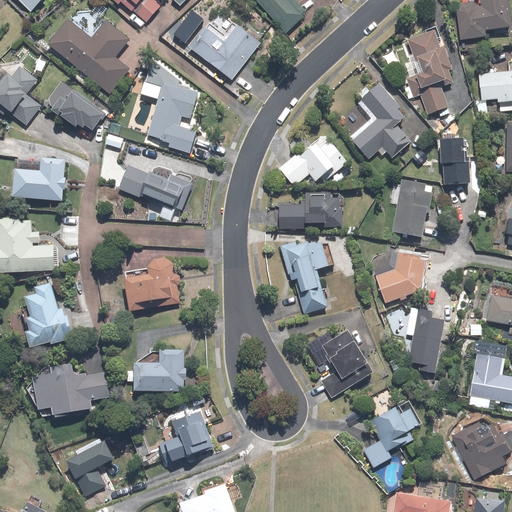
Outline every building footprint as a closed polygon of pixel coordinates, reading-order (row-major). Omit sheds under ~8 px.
[(18,0),(31,14),(46,0),(18,0)] [(118,0),(147,24),(160,9),(150,0),(118,0)] [(174,0),(183,8),(191,0),(174,0)] [(255,0),(287,33),(308,14),(295,0),(294,0),(255,0)] [(479,0),(480,2),(456,6),(461,40),(487,35),(486,31),(511,26),(511,21),(508,0),(479,0)] [(220,12),(191,51),(233,82),(262,43),(220,12)] [(69,23),(50,48),(111,95),(130,70),(116,59),(131,40),(106,21),(91,40),(69,23)] [(436,30),(409,39),(414,56),(410,57),(412,64),(404,66),(414,98),(421,95),(428,114),(439,111),(441,118),(450,115),(441,86),(455,82),(451,70),(455,69),(447,44),(441,46),(436,30)] [(400,64),(395,51),(385,55),(390,68),(400,64)] [(8,59),(0,70),(0,114),(4,118),(9,112),(28,126),(42,106),(27,95),(37,81),(8,59)] [(186,88),(154,61),(143,95),(158,100),(146,137),(171,145),(170,148),(191,155),(197,135),(181,130),(185,116),(193,119),(202,92),(186,88)] [(511,72),(479,74),(480,101),(499,101),(500,112),(511,111),(511,72)] [(108,115),(64,82),(48,102),(55,107),(51,113),(77,132),(80,127),(85,130),(87,127),(95,133),(108,115)] [(407,115),(379,85),(370,92),(366,87),(359,93),(363,98),(357,103),(372,120),(350,140),(369,161),(377,153),(381,157),(386,152),(392,158),(411,140),(397,124),(407,115)] [(487,103),(477,104),(477,115),(487,115),(487,103)] [(351,171),(321,136),(282,169),(296,187),(309,176),(315,182),(328,172),(334,179),(341,174),(344,177),(351,171)] [(466,158),(467,138),(441,137),(440,164),(446,164),(445,183),(471,184),(472,158),(466,158)] [(127,169),(119,190),(142,199),(143,196),(167,205),(162,218),(173,222),(178,209),(185,212),(197,182),(174,173),(171,181),(147,171),(150,164),(128,155),(123,167),(127,169)] [(41,172),(17,171),(15,199),(62,201),(63,191),(68,191),(68,180),(65,180),(66,160),(41,159),(41,172)] [(432,184),(401,180),(394,234),(424,238),(432,184)] [(280,204),(279,228),(306,229),(307,224),(319,225),(319,228),(342,229),(344,194),(305,192),(305,205),(280,204)] [(0,274),(57,271),(56,246),(39,246),(38,233),(33,233),(32,219),(0,220),(0,274)] [(80,221),(63,220),(62,245),(79,246),(80,221)] [(299,242),(281,247),(291,280),(296,279),(306,315),(328,309),(317,269),(331,265),(324,241),(301,247),(299,242)] [(426,261),(395,251),(390,266),(374,272),(385,304),(420,292),(426,261)] [(150,277),(126,281),(130,313),(182,307),(177,266),(177,265),(176,264),(175,263),(174,262),(173,261),(172,260),(171,259),(170,259),(169,258),(168,258),(167,258),(166,258),(165,258),(164,258),(162,258),(161,258),(160,258),(159,258),(158,259),(157,259),(156,259),(156,260),(155,261),(154,261),(153,262),(152,263),(152,264),(151,264),(151,265),(150,266),(150,267),(149,268),(149,269),(150,277)] [(59,313),(51,284),(38,288),(40,295),(26,299),(32,320),(28,321),(31,334),(28,335),(32,351),(75,339),(67,311),(59,313)] [(511,336),(511,298),(490,296),(486,322),(511,325),(510,336),(511,336)] [(436,374),(445,320),(435,319),(436,313),(412,309),(407,337),(413,338),(409,359),(413,360),(411,370),(436,374)] [(482,324),(471,323),(470,335),(482,336),(482,324)] [(373,373),(349,332),(323,347),(328,355),(326,356),(336,373),(322,381),(333,398),(357,384),(361,391),(374,383),(369,375),(373,373)] [(509,347),(478,342),(469,407),(511,413),(511,377),(504,376),(509,347)] [(187,352),(161,350),(160,366),(137,364),(136,373),(128,372),(128,383),(136,384),(136,390),(184,393),(185,383),(188,383),(189,368),(186,368),(187,352)] [(397,356),(389,361),(396,374),(404,369),(397,356)] [(53,375),(33,378),(40,412),(53,409),(55,418),(95,411),(93,402),(114,399),(109,372),(78,377),(76,366),(52,370),(53,375)] [(400,414),(396,406),(371,421),(382,439),(363,450),(374,468),(392,457),(389,452),(403,444),(404,447),(417,440),(412,431),(422,425),(411,408),(400,414)] [(202,411),(175,422),(181,437),(160,446),(168,466),(217,447),(202,411)] [(483,422),(452,438),(474,482),(508,465),(503,455),(511,450),(511,448),(499,423),(486,429),(483,422)] [(78,458),(68,463),(87,498),(108,486),(99,470),(117,460),(104,437),(76,453),(78,458)] [(203,498),(181,507),(183,511),(237,511),(226,483),(201,493),(203,498)] [(451,511),(453,500),(395,493),(392,511),(451,511)] [(503,511),(505,500),(477,497),(475,511),(503,511)] [(48,511),(32,502),(26,511),(48,511)]
